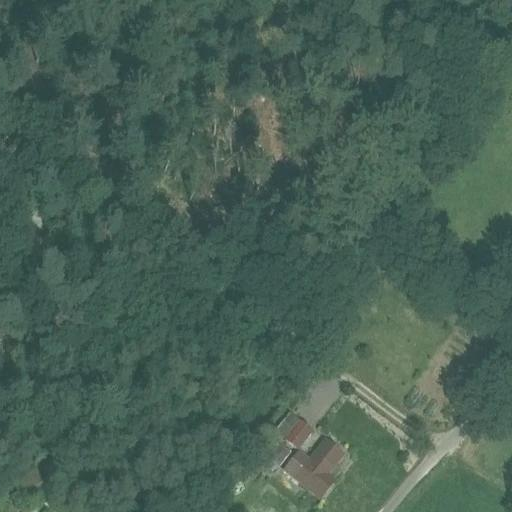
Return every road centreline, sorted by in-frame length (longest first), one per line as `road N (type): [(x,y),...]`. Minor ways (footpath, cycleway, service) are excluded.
road 1 (track): [(441,448),(200,259),(0,209)]
road 2 (unclassified): [(384,511),(511,381)]
